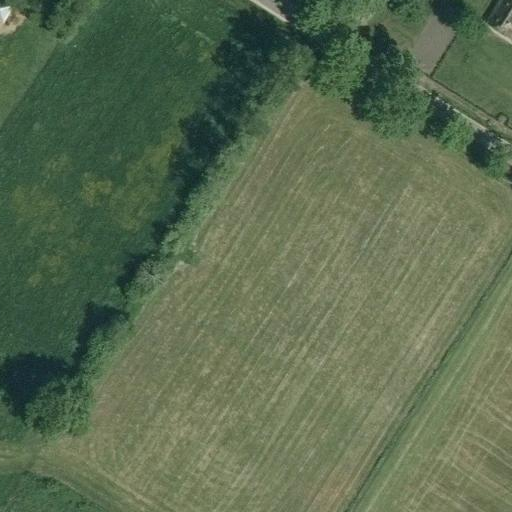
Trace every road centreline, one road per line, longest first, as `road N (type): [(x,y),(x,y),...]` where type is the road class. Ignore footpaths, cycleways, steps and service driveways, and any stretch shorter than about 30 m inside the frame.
road 1 (unclassified): [(511,156),(268,0)]
road 2 (track): [(356,511),(511,268)]
